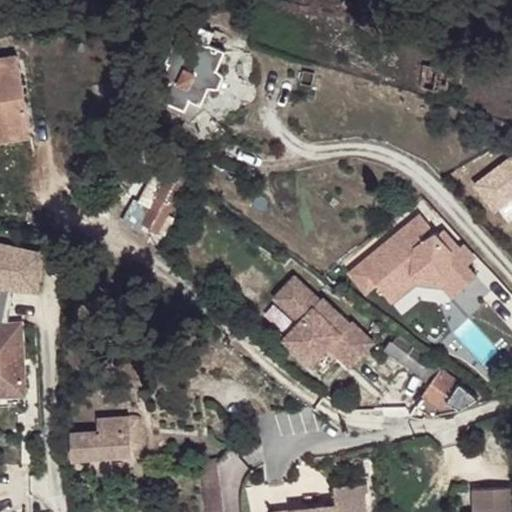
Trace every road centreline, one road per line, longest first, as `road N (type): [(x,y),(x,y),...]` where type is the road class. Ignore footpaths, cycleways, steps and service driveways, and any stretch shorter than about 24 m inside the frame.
road 1 (residential): [(391,432),(331,411),(139,253)]
road 2 (residential): [(511,263),(434,180),(392,154),(336,154)]
road 3 (residential): [(391,432),(245,467),(230,487),(233,511)]
road 4 (residential): [(511,404),(391,432)]
